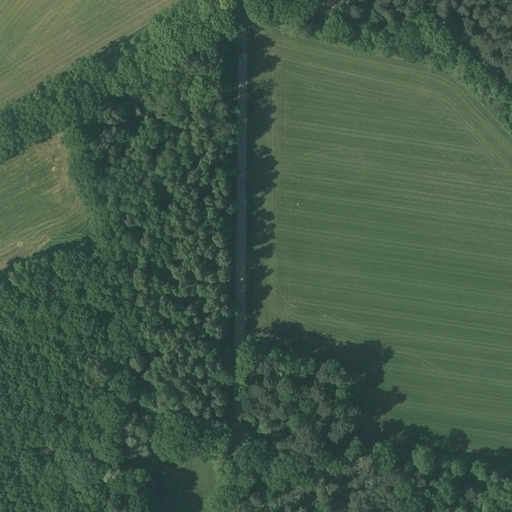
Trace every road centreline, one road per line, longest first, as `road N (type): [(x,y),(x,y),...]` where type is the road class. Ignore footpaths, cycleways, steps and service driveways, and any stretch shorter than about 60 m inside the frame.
road 1 (track): [(233,511),(240,0)]
road 2 (track): [(219,0),(0,127)]
